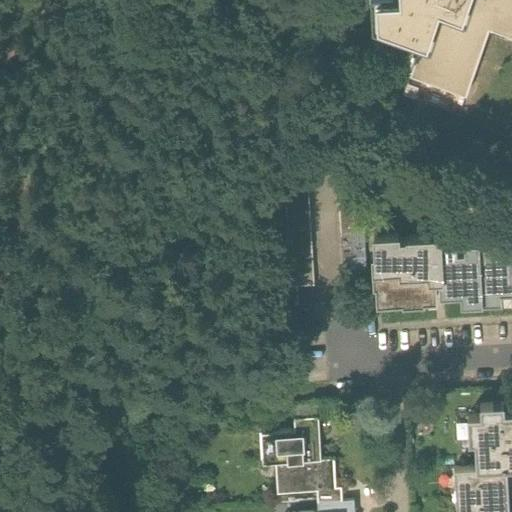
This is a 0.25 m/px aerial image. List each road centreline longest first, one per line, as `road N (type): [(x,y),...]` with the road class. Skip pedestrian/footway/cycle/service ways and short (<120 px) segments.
road 1 (track): [(134,0),(22,511)]
road 2 (residential): [(402,511),(393,361)]
road 3 (track): [(388,120),(349,60),(347,0)]
